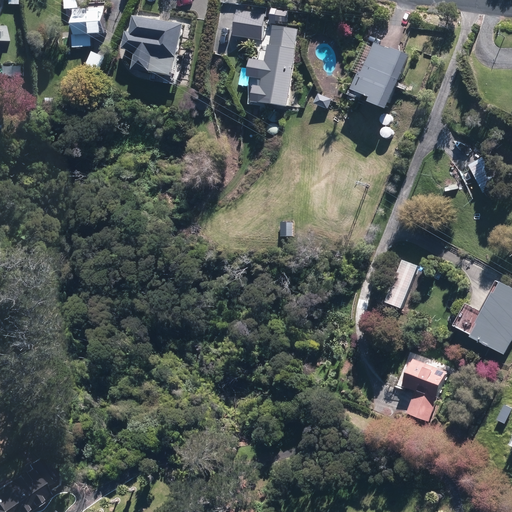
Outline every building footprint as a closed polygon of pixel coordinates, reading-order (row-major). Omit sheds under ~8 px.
[(91,38),(104,39),(104,22),(101,21),(101,10),(74,9),(73,49),(91,50),(91,38)] [(183,26),(135,19),(132,38),(127,37),(125,53),(137,55),(134,74),(174,81),(183,26)] [(293,81),(297,54),(288,52),(291,30),(273,27),(269,49),(262,48),(261,51),(258,50),(255,67),(258,67),(252,104),(288,110),(288,106),(295,108),(299,82),(293,81)] [(360,76),(352,94),(372,102),(370,107),(387,114),(409,61),(376,47),(363,77),(360,76)] [(106,59),(90,53),(83,69),(99,76),(106,59)] [(332,100),(319,96),(316,107),(329,111),(332,100)] [(395,142),(395,128),(394,115),(380,116),(381,128),(381,142),(395,142)] [(490,154),(469,167),(486,195),(507,182),(490,154)] [(446,158),(437,163),(444,177),(453,172),(446,158)] [(418,267),(403,261),(386,304),(402,310),(418,267)] [(471,340),(504,358),(511,343),(511,288),(499,282),(482,312),(468,304),(454,329),(472,338),(471,340)] [(449,373),(413,359),(403,386),(415,391),(406,415),(429,424),(449,373)] [(0,511),(29,511),(49,498),(43,489),(52,484),(37,462),(0,487),(0,511)]
